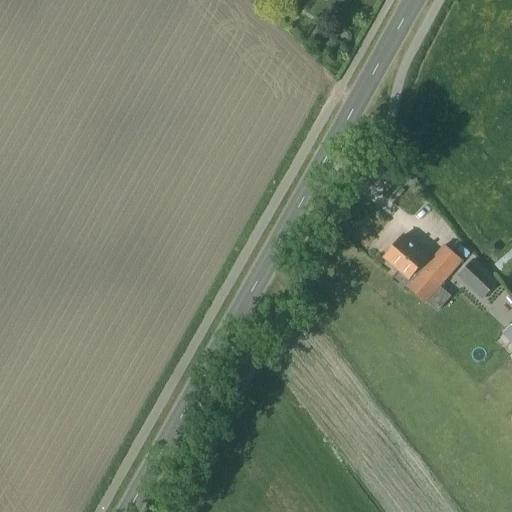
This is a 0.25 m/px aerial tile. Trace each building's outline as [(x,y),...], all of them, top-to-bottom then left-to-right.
[(403,238),(384,260),(410,283),(410,282),(414,285),(410,290),(427,305),(462,266),(445,251),(431,266),(427,263),(429,261),(403,238)] [(511,252),(494,267),(504,280),(511,273),(511,252)] [(474,264),(459,280),(481,301),(496,284),(474,264)] [(459,356),(483,327),(471,317),(447,346),(459,356)] [(511,326),(502,336),(511,346),(511,326)]
